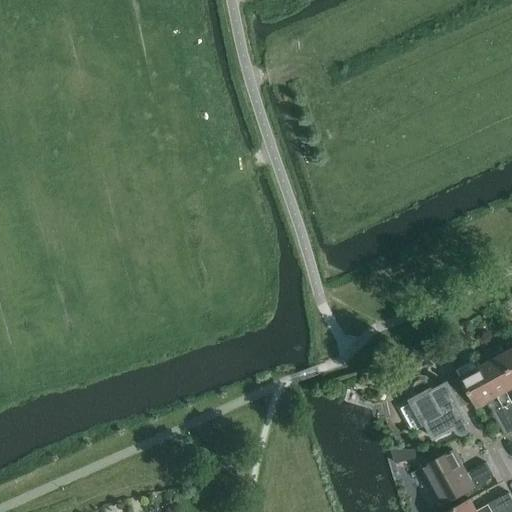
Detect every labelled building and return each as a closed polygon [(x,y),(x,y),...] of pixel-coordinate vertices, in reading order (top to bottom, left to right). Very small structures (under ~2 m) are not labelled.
[(511,347),(500,355),(511,376),(511,347)] [(511,376),(500,355),(480,365),(511,422),(511,401),(506,391),(511,387),(511,376)] [(477,359),(456,371),(462,381),(471,397),(476,407),(488,401),(494,413),(493,413),(505,435),(511,430),(511,422),(480,365),(477,359)] [(416,404),(403,411),(416,435),(428,428),(435,441),(456,430),(458,434),(460,437),(466,437),(470,435),(471,431),(470,427),(469,425),(468,423),(469,423),(459,404),(462,402),(453,385),(449,387),(449,386),(437,392),(433,384),(428,379),(420,378),(414,382),(411,388),(412,396),(416,404)] [(462,381),(453,385),(462,402),(471,397),(462,381)] [(405,449),(391,448),(396,463),(409,460),(405,449)] [(454,450),(422,467),(443,506),(495,477),(488,462),(467,474),(454,450)] [(471,499),(447,511),(497,511),(511,504),(511,496),(510,492),(509,492),(489,503),(489,504),(477,511),(471,499)]
